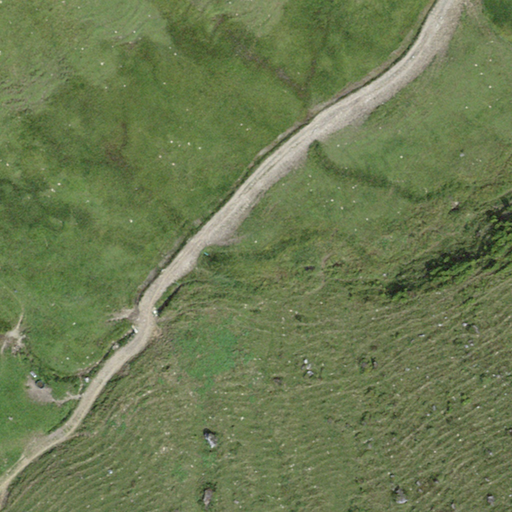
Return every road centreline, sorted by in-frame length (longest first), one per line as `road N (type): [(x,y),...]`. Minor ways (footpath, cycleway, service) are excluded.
road 1 (track): [(448,0),(419,52),(285,152),(212,230),(148,306),(144,332)]
road 2 (track): [(144,332),(147,314),(68,435),(0,490)]
